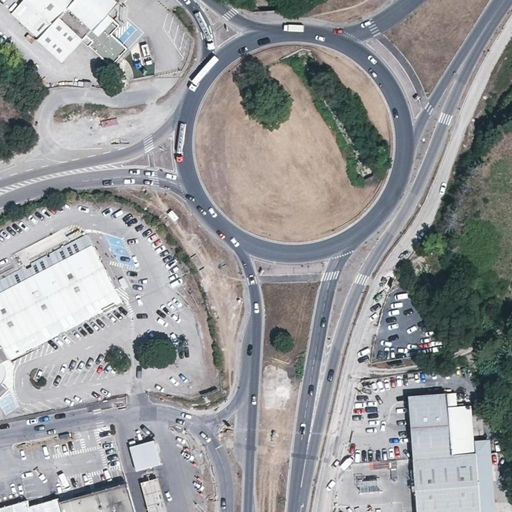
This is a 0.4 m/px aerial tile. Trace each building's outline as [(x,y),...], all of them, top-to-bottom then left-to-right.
[(21,0),(10,12),(38,37),(37,38),(61,62),(81,38),(88,45),(105,61),(110,65),(126,48),(110,33),(118,24),(115,21),(109,16),(115,10),(120,4),(115,0),(21,0)] [(118,13),(115,10),(109,16),(115,21),(118,17),(118,13)] [(90,235),(38,262),(0,281),(0,333),(5,343),(13,358),(48,341),(110,308),(124,301),(109,273),(90,235)] [(0,400),(1,399),(12,390),(0,379),(0,361),(4,363),(13,358),(5,343),(0,333),(0,400)] [(455,391),(447,392),(448,406),(456,405),(456,403),(455,391)] [(447,392),(408,394),(413,457),(451,455),(448,406),(447,392)] [(456,405),(448,406),(451,455),(476,453),(475,447),(475,440),(472,404),(463,405),(456,405)] [(128,445),(136,470),(160,464),(153,438),(128,445)] [(494,511),(490,446),(475,447),(476,453),(480,511),(494,511)] [(413,457),(416,511),(480,511),(476,453),(451,455),(413,457)] [(166,511),(158,476),(141,480),(149,511),(166,511)] [(134,511),(126,485),(61,503),(62,507),(63,511),(134,511)] [(60,499),(30,507),(29,501),(0,508),(0,511),(63,511),(62,507),(61,503),(60,499)]
